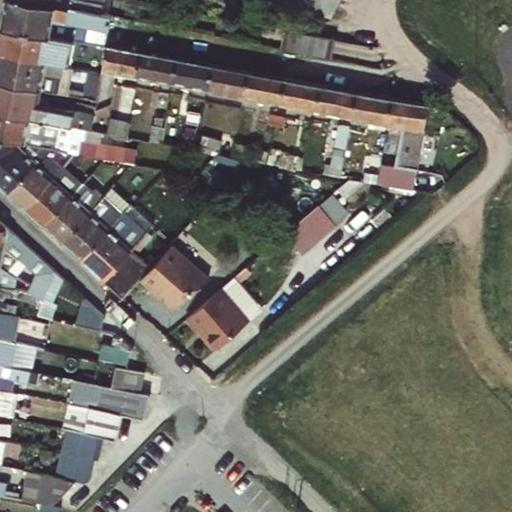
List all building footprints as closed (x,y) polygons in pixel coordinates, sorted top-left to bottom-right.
[(100,14),(28,0),(5,0),(1,25),(84,41),(86,26),(105,30),(108,15),(100,14)] [(28,0),(100,14),(102,3),(87,0),(28,0)] [(295,0),(294,6),(326,12),(337,0),(295,0)] [(280,24),(276,47),(327,56),(331,33),(280,24)] [(84,41),(1,25),(0,31),(0,51),(18,55),(18,59),(45,64),(48,49),(84,56),(83,65),(103,69),(103,68),(107,45),(84,41)] [(143,51),(107,45),(103,68),(139,75),(143,51)] [(0,51),(0,81),(40,89),(41,82),(44,68),(45,64),(18,59),(18,55),(0,51)] [(175,57),(143,51),(139,75),(171,81),(175,57)] [(212,64),(175,57),(171,81),(208,88),(212,64)] [(74,96),(97,100),(103,69),(83,65),(80,64),(79,70),(74,96)] [(248,71),(212,64),(208,88),(243,95),(248,71)] [(51,69),(44,68),(41,82),(49,84),(51,69)] [(282,77),(248,71),(243,95),(279,101),(282,77)] [(282,77),(279,101),(315,108),(319,84),(282,77)] [(319,84),(315,108),(353,115),(357,91),(319,84)] [(39,94),(0,86),(0,111),(59,124),(92,130),(97,105),(74,101),(72,111),(37,104),(39,94)] [(357,91),(353,115),(387,122),(392,97),(357,91)] [(392,97),(387,122),(401,124),(393,164),(416,169),(429,104),(392,97)] [(0,111),(0,138),(54,149),(78,154),(84,155),(107,160),(113,161),(116,147),(57,135),(59,124),(0,111)] [(185,133),(195,135),(199,114),(189,112),(185,133)] [(156,125),(164,127),(166,118),(157,116),(156,125)] [(128,135),(131,121),(110,117),(107,131),(128,135)] [(341,181),(351,126),(339,124),(331,166),(327,165),(325,177),(341,181)] [(301,138),(308,139),(311,128),(304,127),(301,138)] [(155,128),(153,137),(162,139),(164,129),(155,128)] [(367,155),(379,158),(385,133),(369,130),(365,148),(368,149),(367,155)] [(233,147),(223,145),(224,139),(203,135),(201,146),(232,152),(233,147)] [(258,154),(269,157),(273,138),(262,136),(258,154)] [(255,140),(239,137),(238,139),(236,150),(252,154),(255,140)] [(39,162),(42,165),(46,159),(54,149),(0,138),(0,186),(10,196),(39,162)] [(273,167),(286,170),(302,173),(304,160),(289,157),(274,154),(273,167)] [(107,160),(84,155),(83,162),(101,166),(107,160)] [(27,211),(56,178),(42,165),(39,162),(10,196),(27,211)] [(84,185),(93,175),(88,171),(80,181),(84,185)] [(93,175),(84,185),(89,189),(98,180),(93,175)] [(75,195),(56,178),(27,211),(45,228),(75,195)] [(112,194),(120,201),(130,190),(122,182),(112,194)] [(101,183),(83,203),(92,212),(110,192),(101,183)] [(83,261),(122,218),(130,210),(120,201),(112,194),(110,192),(92,212),(63,244),(83,261)] [(63,244),(92,212),(83,203),(75,195),(45,228),(63,244)] [(289,236),(305,255),(339,226),(323,207),(289,236)] [(0,241),(6,243),(5,246),(19,258),(36,274),(29,284),(44,299),(38,315),(49,317),(66,321),(68,312),(58,310),(65,278),(0,218),(0,241)] [(102,280),(131,249),(143,237),(122,218),(83,261),(102,280)] [(0,241),(0,267),(1,267),(0,270),(0,275),(5,277),(7,274),(5,272),(19,258),(5,246),(6,243),(0,241)] [(152,268),(141,279),(175,310),(210,281),(173,245),(152,268)] [(141,279),(152,268),(131,249),(102,280),(123,299),(133,288),(141,279)] [(5,272),(7,274),(18,283),(25,289),(29,284),(36,274),(19,258),(5,272)] [(0,288),(16,292),(38,315),(44,299),(29,284),(25,289),(18,283),(7,274),(5,277),(0,275),(0,270),(1,267),(0,267),(0,288)] [(221,292),(187,320),(216,350),(251,323),(221,292)] [(79,324),(108,330),(109,320),(94,305),(79,324)] [(15,330),(18,317),(0,312),(0,340),(8,343),(11,328),(15,330)] [(0,365),(9,367),(14,344),(8,343),(0,340),(0,365)] [(103,345),(100,358),(132,364),(134,351),(103,345)] [(0,365),(0,390),(4,391),(6,377),(38,383),(40,373),(9,367),(0,365)] [(118,388),(145,393),(149,373),(122,367),(118,388)] [(145,393),(118,388),(64,378),(63,383),(72,385),(68,403),(127,415),(151,419),(156,395),(145,393)] [(0,390),(0,416),(14,419),(19,394),(4,391),(0,390)] [(127,415),(68,403),(63,429),(64,429),(108,438),(121,441),(127,415)] [(0,441),(5,443),(22,446),(25,431),(0,426),(0,441)] [(108,438),(64,429),(59,454),(72,456),(100,462),(103,463),(108,438)] [(59,454),(54,479),(76,483),(83,485),(93,483),(100,462),(72,456),(59,454)] [(54,479),(25,473),(19,499),(51,506),(76,483),(54,479)]
